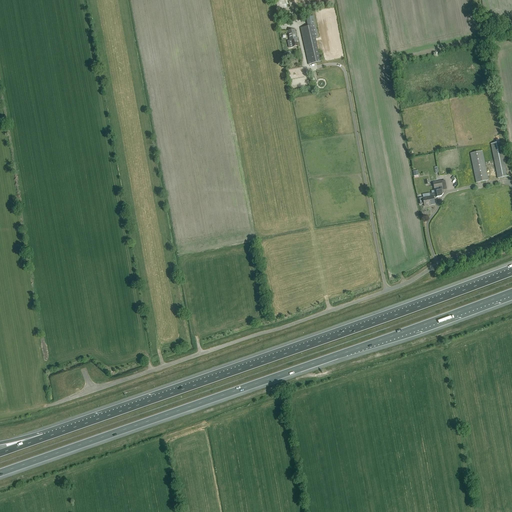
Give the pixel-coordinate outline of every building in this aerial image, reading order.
[(312,25),(300,28),(308,65),(321,62),(312,25)] [(293,47),(298,46),(297,42),(298,41),(295,29),(288,31),(290,41),(291,41),(293,47)] [(501,142),(490,144),(497,179),(508,176),(507,172),(506,172),(506,169),(501,142)] [(482,151),(470,154),(476,183),(488,181),(482,151)] [(440,197),(440,196),(441,196),(444,192),(443,187),(442,187),(441,181),(433,182),(434,189),(438,188),(439,191),(434,191),(435,193),(429,194),(429,193),(422,195),(423,198),(422,198),(424,206),(434,204),(433,198),(436,197),(436,198),(440,197)]
